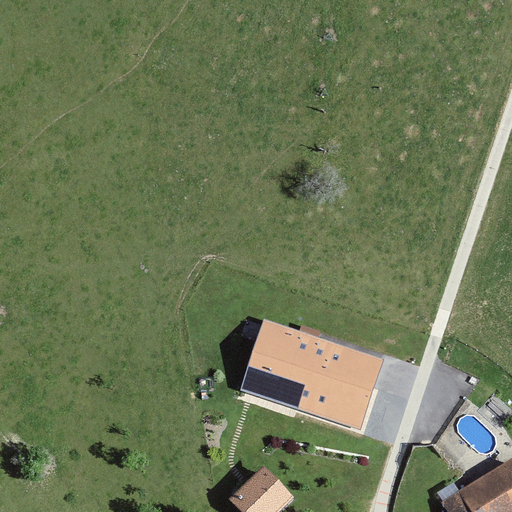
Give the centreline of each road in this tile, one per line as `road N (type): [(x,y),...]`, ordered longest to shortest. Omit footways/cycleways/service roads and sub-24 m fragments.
road 1 (track): [(441,317),(511,99)]
road 2 (residential): [(441,317),(377,511)]
